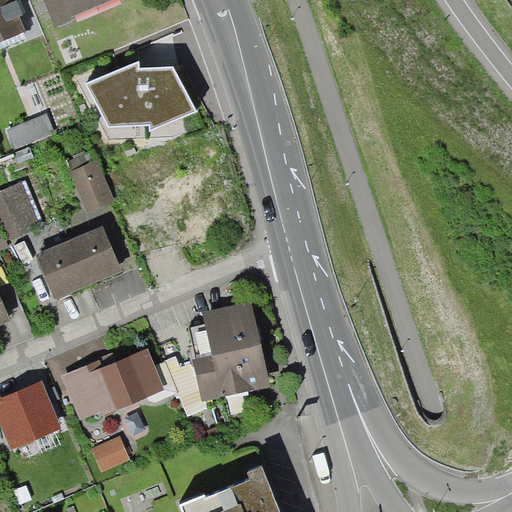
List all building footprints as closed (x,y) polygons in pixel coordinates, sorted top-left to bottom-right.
[(13,0),(0,0),(0,42),(24,32),(26,31),(19,16),(23,14),(17,0),(15,0),(14,1),(13,0)] [(44,0),(56,27),(73,19),(72,17),(112,0),(44,0)] [(0,48),(26,38),(24,32),(0,42),(0,48)] [(197,111),(173,66),(140,68),(139,61),(85,83),(108,127),(149,125),(150,132),(197,111)] [(7,129),(15,149),(55,132),(47,113),(7,129)] [(98,160),(70,171),(86,212),(114,200),(111,193),(103,173),(98,160)] [(120,167),(103,173),(111,193),(128,186),(120,167)] [(22,181),(0,189),(0,215),(10,239),(40,226),(22,181)] [(103,225),(70,239),(89,284),(122,270),(103,225)] [(55,299),(89,284),(70,239),(36,254),(55,299)] [(0,295),(0,325),(11,321),(0,295)] [(270,386),(252,302),(203,312),(206,323),(213,355),(196,359),(193,359),(194,366),(202,401),(206,400),(270,386)] [(213,355),(206,323),(189,327),(196,359),(213,355)] [(99,359),(61,375),(80,420),(100,412),(102,415),(147,397),(165,389),(155,365),(148,349),(102,367),(99,359)] [(207,408),(206,400),(202,401),(194,366),(192,366),(191,364),(180,368),(176,356),(166,361),(178,392),(176,393),(177,398),(180,397),(188,416),(207,408)] [(166,361),(155,365),(165,389),(147,397),(149,400),(155,402),(176,393),(178,392),(166,361)] [(63,428),(43,381),(0,398),(0,421),(12,450),(63,428)] [(130,459),(120,436),(91,448),(101,471),(130,459)] [(281,511),(263,466),(249,472),(252,479),(206,498),(204,494),(179,504),(181,511),(281,511)]
